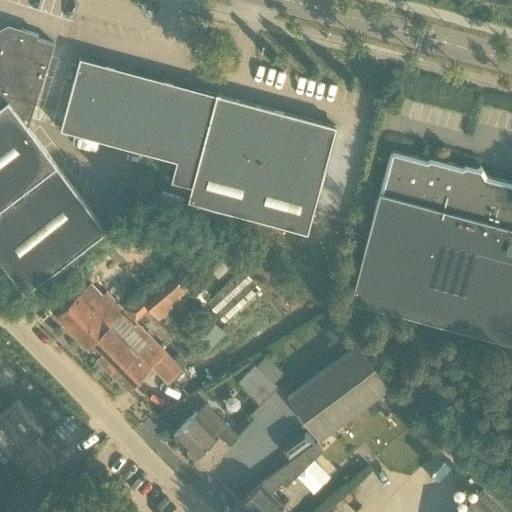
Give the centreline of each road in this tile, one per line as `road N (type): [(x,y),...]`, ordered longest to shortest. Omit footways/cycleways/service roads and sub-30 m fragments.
road 1 (unclassified): [(200,511),(0,318)]
road 2 (tertiary): [(511,63),(273,0)]
